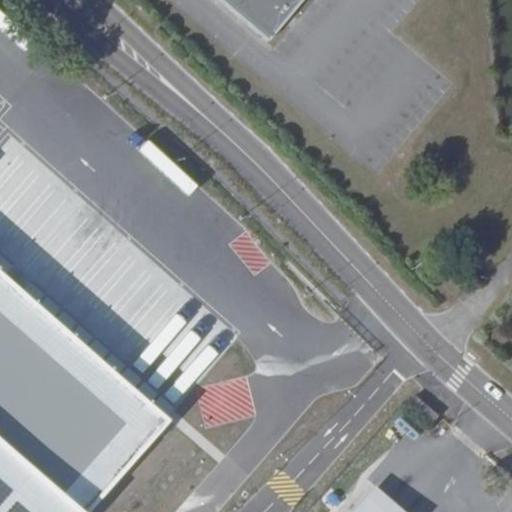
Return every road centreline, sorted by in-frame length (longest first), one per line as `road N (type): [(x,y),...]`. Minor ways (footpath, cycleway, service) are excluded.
road 1 (unclassified): [(511,420),(435,352),(226,134)]
road 2 (unclassified): [(47,0),(226,134)]
road 3 (unclassified): [(226,134),(99,0)]
